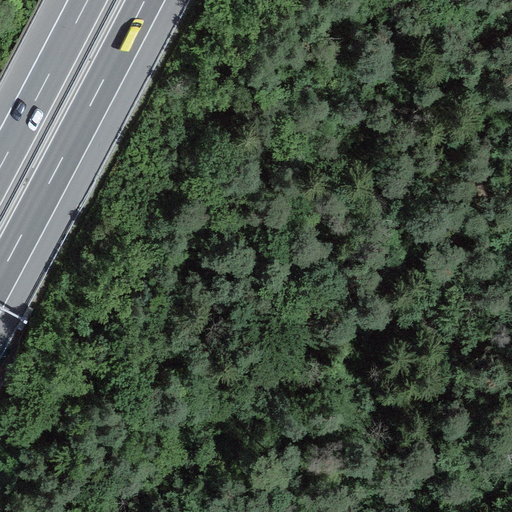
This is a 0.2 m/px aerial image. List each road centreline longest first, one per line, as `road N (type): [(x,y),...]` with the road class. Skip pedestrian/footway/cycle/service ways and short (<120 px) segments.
road 1 (motorway): [(0,274),(144,0)]
road 2 (motorway): [(87,0),(0,167)]
